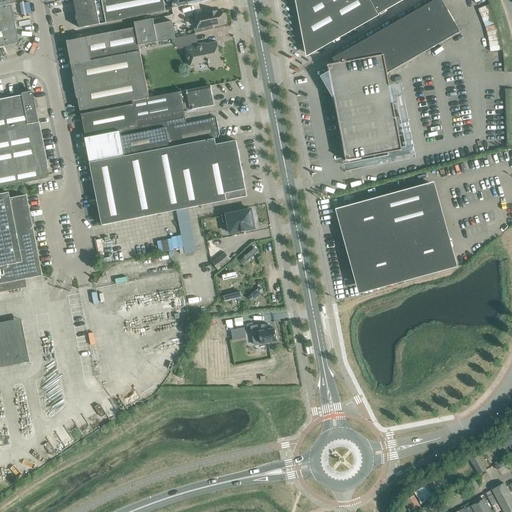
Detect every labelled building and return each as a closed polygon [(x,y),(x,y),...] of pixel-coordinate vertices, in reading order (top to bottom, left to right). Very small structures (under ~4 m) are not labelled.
[(73,0),(79,28),(165,11),(163,0),(73,0)] [(295,0),(306,18),(300,21),(301,27),(302,26),(308,54),(378,14),(403,0),(295,0)] [(387,73),(405,63),(460,32),(441,0),(435,0),(391,25),(333,58),(336,64),(327,65),(328,67),(329,71),(334,97),(346,160),(345,160),(346,161),(402,150),(393,104),(390,86),(387,73)] [(10,4),(0,6),(0,47),(7,46),(7,45),(17,43),(17,41),(13,21),(15,21),(14,21),(13,21),(10,5),(10,4)] [(490,8),(485,10),(484,7),(480,8),(486,25),(495,22),(490,8)] [(222,12),(222,11),(216,12),(216,11),(206,13),(206,14),(193,17),(196,29),(194,29),(195,34),(214,29),(213,25),(224,23),(224,22),(225,21),(225,17),(223,16),(223,15),(222,16),(221,13),(222,12)] [(67,41),(71,64),(140,51),(139,45),(175,38),(172,21),(154,25),(153,19),(134,22),(135,28),(67,41)] [(209,67),(221,65),(216,42),(205,44),(205,43),(184,47),(187,66),(208,61),(209,67)] [(140,51),(71,64),(74,77),(73,77),(77,98),(78,98),(80,111),(149,97),(140,51)] [(133,104),(81,114),(85,137),(120,130),(185,117),(184,112),(186,111),(190,110),(198,109),(215,106),(211,87),(211,86),(132,101),(133,104)] [(0,151),(41,144),(34,108),(37,107),(35,100),(32,100),(31,91),(19,93),(20,96),(0,100),(0,151)] [(137,127),(120,130),(121,136),(121,137),(122,137),(124,148),(119,148),(118,152),(119,156),(119,157),(125,156),(218,138),(218,136),(220,135),(216,117),(186,123),(185,117),(137,127)] [(102,225),(226,200),(247,196),(236,141),(236,140),(220,144),(218,138),(125,156),(119,157),(90,163),(100,214),(96,215),(97,219),(101,219),(102,225)] [(41,145),(41,144),(0,151),(0,187),(22,183),(41,179),(48,178),(42,148),(44,148),(43,144),(41,145)] [(361,286),(451,261),(430,183),(340,208),(361,286)] [(41,276),(41,275),(31,225),(29,218),(25,195),(24,195),(8,198),(7,193),(0,193),(0,292),(25,287),(24,279),(41,276)] [(230,233),(254,229),(252,217),(253,215),(253,213),(251,212),(251,210),(221,215),(223,222),(226,222),(226,224),(228,224),(230,233)] [(239,260),(243,265),(258,252),(254,247),(239,260)] [(218,268),(231,261),(226,252),(213,260),(218,268)] [(236,272),(222,275),(223,280),(237,277),(236,272)] [(259,287),(248,297),(252,301),(263,292),(259,287)] [(223,296),(225,302),(242,298),(240,292),(223,296)] [(251,327),(255,345),(277,341),(275,329),(269,330),(268,324),(251,327)] [(232,329),(233,339),(246,338),(245,327),(232,329)] [(0,363),(16,360),(14,348),(0,350),(0,363)] [(477,453),(468,458),(477,474),(486,469),(477,453)] [(494,464),(495,465),(497,469),(501,476),(510,471),(508,468),(511,466),(511,462),(510,459),(505,462),(504,460),(503,459),(494,464)] [(440,474),(446,483),(454,479),(449,469),(440,474)] [(511,511),(511,495),(506,484),(492,491),(503,511),(511,511)] [(413,494),(405,499),(404,507),(407,511),(419,505),(413,494)] [(493,506),(497,504),(492,494),(487,497),(493,506)] [(494,511),(487,498),(471,507),(473,511),(494,511)]
